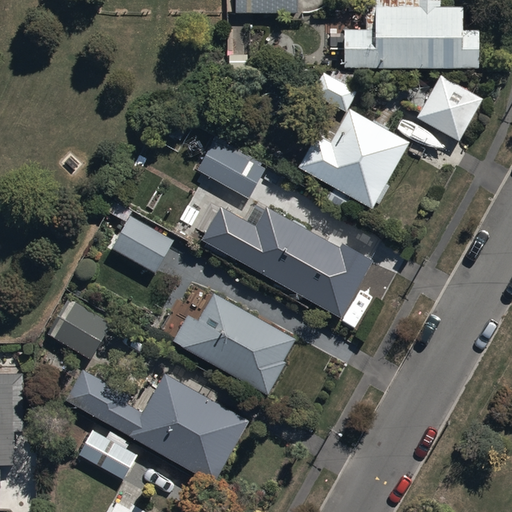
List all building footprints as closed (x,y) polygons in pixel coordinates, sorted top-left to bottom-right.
[(234,0),(234,7),(297,9),(297,0),(234,0)] [(343,23),(342,61),(477,63),(478,23),(461,22),(461,2),(439,2),(439,0),(374,0),(375,6),(365,6),(365,23),(343,23)] [(357,86),(323,68),(311,89),(346,107),(329,136),(316,130),(298,163),(372,201),(373,198),(379,201),(390,179),(387,178),(409,134),(348,102),(357,86)] [(479,92),(439,69),(414,113),(454,136),(479,92)] [(195,166),(248,195),(267,162),(213,133),(195,166)] [(175,235),(130,207),(115,198),(109,207),(124,217),(108,243),(153,271),(175,235)] [(195,210),(208,218),(199,234),(341,314),(374,255),(340,237),(339,240),(266,199),(249,228),(215,209),(216,207),(201,198),(195,210)] [(187,310),(172,336),(267,390),(299,334),(214,285),(196,315),(187,310)] [(111,320),(70,295),(49,329),(90,355),(111,320)] [(248,414),(163,367),(141,407),(125,398),(128,392),(82,366),(66,395),(213,477),(248,414)] [(0,458),(13,459),(14,426),(23,426),(24,368),(0,367),(0,458)] [(92,426),(78,451),(123,476),(137,451),(126,445),(130,439),(110,428),(107,434),(92,426)] [(115,496),(106,511),(159,511),(131,496),(127,503),(115,496)]
